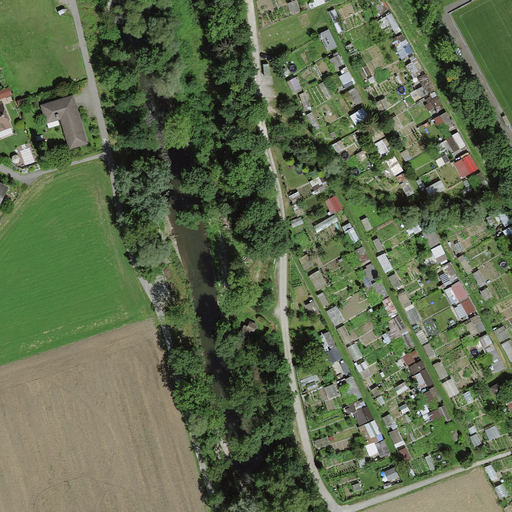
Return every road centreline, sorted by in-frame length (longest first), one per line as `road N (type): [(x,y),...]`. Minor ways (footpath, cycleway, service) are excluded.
road 1 (track): [(248,0),(279,354),(330,511)]
road 2 (track): [(106,154),(121,231),(165,334),(214,511)]
road 3 (track): [(342,511),(511,451)]
road 4 (residential): [(70,0),(106,154)]
